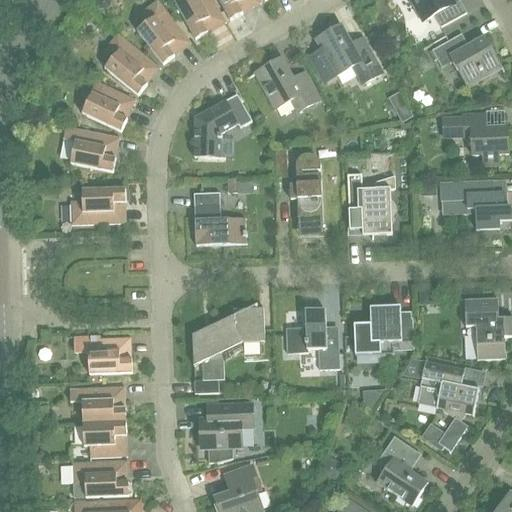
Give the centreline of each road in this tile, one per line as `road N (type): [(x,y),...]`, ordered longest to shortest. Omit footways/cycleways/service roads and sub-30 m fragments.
road 1 (residential): [(160,273),(157,142),(169,112),(208,71),(332,0)]
road 2 (residential): [(160,273),(511,263)]
road 3 (residential): [(185,511),(166,455),(160,273)]
road 4 (tertiary): [(0,114),(48,0)]
road 5 (residential): [(446,511),(511,411)]
